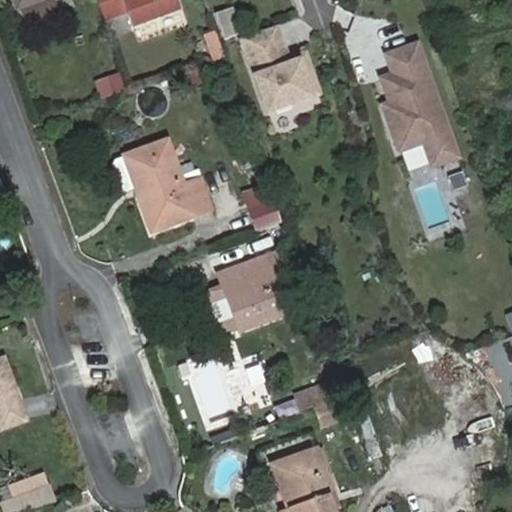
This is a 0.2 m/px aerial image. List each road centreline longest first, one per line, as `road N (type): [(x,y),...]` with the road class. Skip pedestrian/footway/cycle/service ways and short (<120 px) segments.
road 1 (residential): [(62,276),(98,287),(165,472),(151,497),(110,491),(44,309)]
road 2 (residential): [(0,104),(62,276)]
